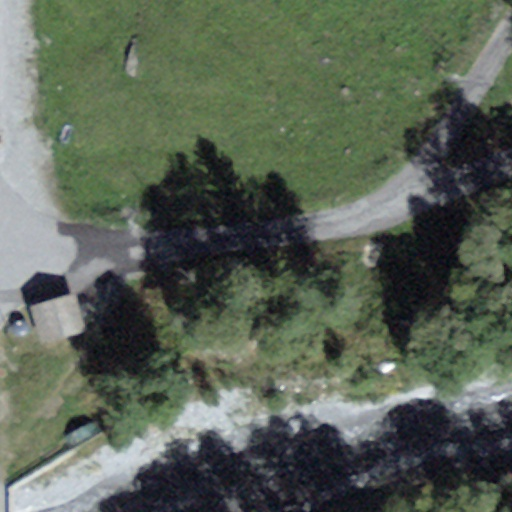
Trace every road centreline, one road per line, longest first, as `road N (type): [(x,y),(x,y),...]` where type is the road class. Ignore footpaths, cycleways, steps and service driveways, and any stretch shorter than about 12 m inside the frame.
road 1 (residential): [(364,222),(0,270)]
road 2 (track): [(511,29),(422,165),(364,222)]
road 3 (residential): [(364,222),(511,162)]
